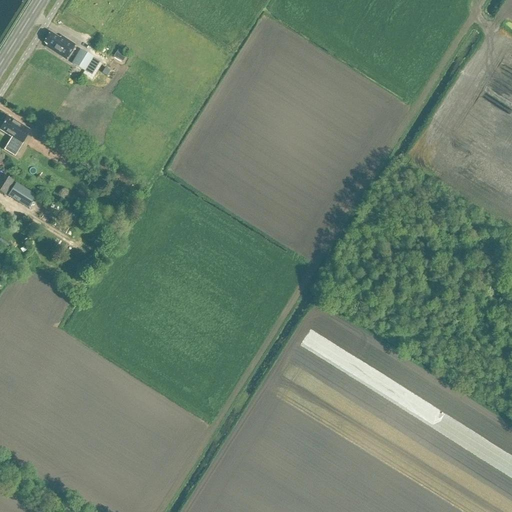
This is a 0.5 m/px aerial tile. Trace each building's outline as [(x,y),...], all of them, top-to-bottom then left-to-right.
[(61,40),(51,33),(44,44),(47,46),(45,48),(66,62),(76,46),(62,37),(61,40)] [(84,72),(92,58),(78,50),(70,64),(84,72)] [(102,84),(110,72),(104,68),(96,80),(102,84)] [(0,128),(0,130),(17,141),(21,144),(29,130),(7,117),(6,118),(5,119),(4,122),(0,128)] [(44,130),(37,141),(55,151),(62,140),(44,130)] [(3,176),(0,179),(0,192),(5,196),(6,194),(13,183),(3,176)] [(16,184),(8,197),(28,209),(36,197),(16,184)]
